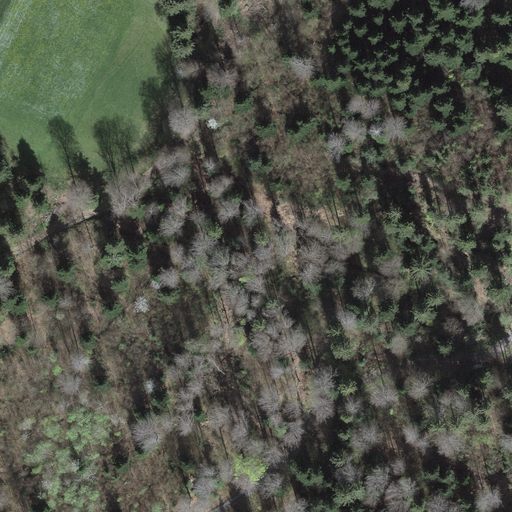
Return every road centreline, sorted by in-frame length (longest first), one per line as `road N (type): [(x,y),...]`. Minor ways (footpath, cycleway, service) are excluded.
road 1 (track): [(221,0),(195,118),(178,149),(124,198),(0,254)]
road 2 (track): [(511,333),(479,359),(420,360),(338,396),(256,486),(214,511)]
